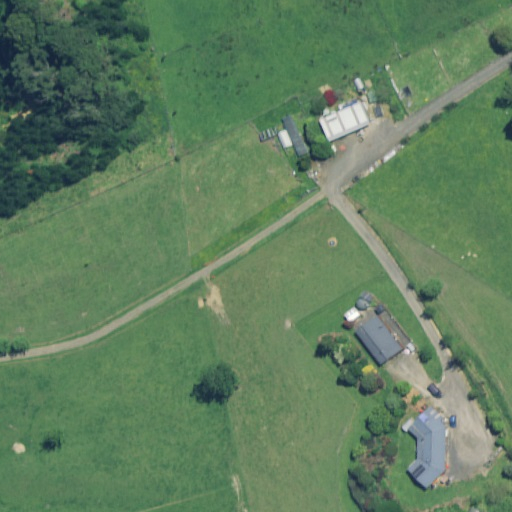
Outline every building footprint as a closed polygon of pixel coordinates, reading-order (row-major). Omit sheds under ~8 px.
[(370,83),(366,75),(354,81),(359,89),(370,83)] [(360,99),(356,100),(343,106),(345,111),(325,120),(334,141),(372,124),(360,99)] [(305,109),(286,117),(304,157),(323,148),(305,109)] [(275,125),(261,133),(265,141),(279,133),(275,125)] [(296,144),(288,129),(280,134),(287,148),(296,144)] [(362,314),(356,307),(346,315),(352,322),(362,314)] [(406,348),(380,314),(358,331),(384,365),(406,348)] [(421,440),(421,460),(414,470),(434,491),(451,468),(450,427),(444,421),(436,409),(411,427),(421,440)]
